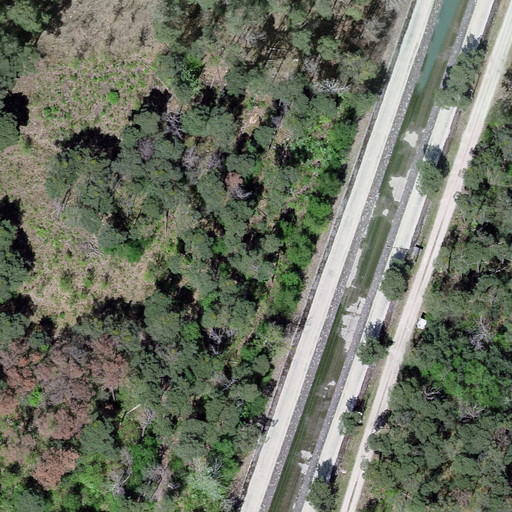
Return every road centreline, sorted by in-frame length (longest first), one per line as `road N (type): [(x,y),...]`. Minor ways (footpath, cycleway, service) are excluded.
road 1 (track): [(511,20),(351,511)]
road 2 (track): [(0,333),(126,329),(163,387),(165,511)]
